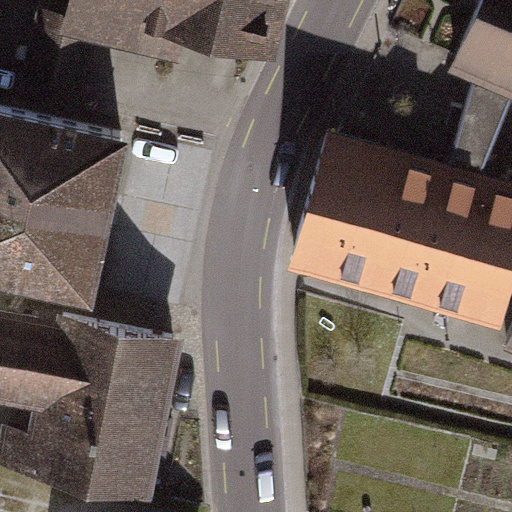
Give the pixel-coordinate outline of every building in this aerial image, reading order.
[(43,7),(40,19),(92,32),(95,19),(175,39),(178,24),(77,0),(75,15),(43,7)] [(77,0),(178,24),(261,43),(271,0),(77,0)] [(299,229),(295,250),(502,307),(511,270),(511,328),(508,337),(511,338),(511,182),(478,173),(511,90),(511,0),(481,0),(458,54),(477,62),(449,164),(329,129),(299,229)] [(80,83),(92,32),(40,19),(28,71),(80,83)] [(124,129),(0,102),(0,264),(90,284),(124,129)] [(40,319),(40,317),(0,310),(0,383),(27,388),(40,319)] [(9,425),(3,454),(144,483),(174,334),(64,311),(62,323),(42,433),(33,431),(9,425)] [(42,433),(62,323),(40,319),(27,388),(37,390),(41,396),(33,431),(42,433)]
